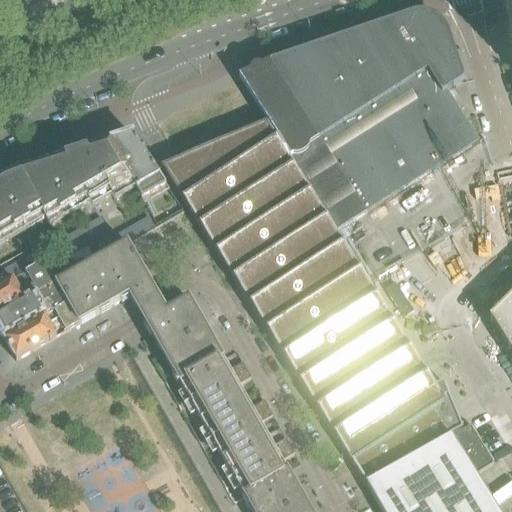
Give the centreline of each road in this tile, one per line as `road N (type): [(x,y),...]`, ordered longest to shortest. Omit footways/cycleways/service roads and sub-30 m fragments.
road 1 (secondary): [(0,128),(320,0)]
road 2 (residential): [(341,511),(214,292),(193,287),(141,318)]
road 3 (residential): [(511,424),(448,328),(511,253)]
road 4 (residential): [(0,400),(141,318)]
road 5 (residential): [(511,148),(461,0)]
